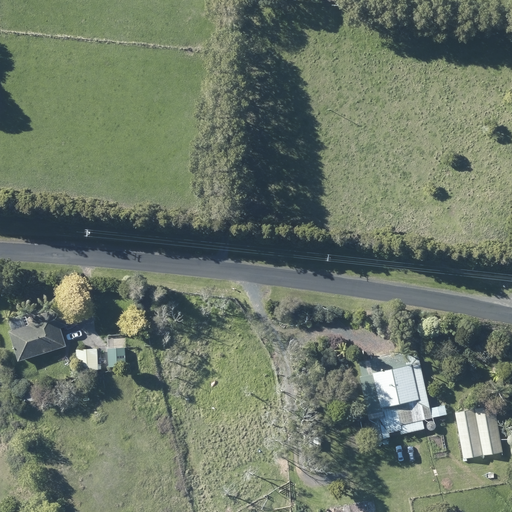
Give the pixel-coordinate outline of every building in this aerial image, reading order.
[(15,361),(63,346),(58,328),(65,326),(59,309),(43,314),(25,319),(27,326),(10,331),(6,332),(15,361)] [(127,367),(126,348),(111,348),(111,368),(127,367)] [(74,350),(75,371),(96,370),(95,349),(74,350)] [(398,434),(421,429),(419,420),(429,418),(415,356),(398,353),(368,359),(371,372),(369,373),(377,407),(379,407),(380,412),(377,417),(369,419),(374,440),(387,437),(385,432),(397,430),(398,434)] [(432,417),(444,415),(440,397),(429,400),(432,417)] [(318,437),(307,437),(308,448),(318,447),(318,437)] [(321,506),(322,511),(373,511),(368,483),(334,490),(337,503),(321,506)]
